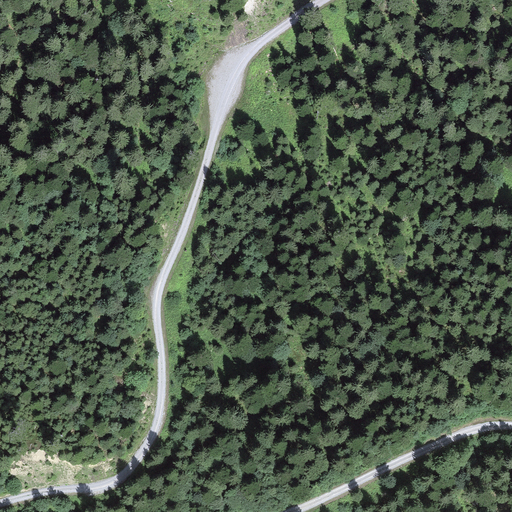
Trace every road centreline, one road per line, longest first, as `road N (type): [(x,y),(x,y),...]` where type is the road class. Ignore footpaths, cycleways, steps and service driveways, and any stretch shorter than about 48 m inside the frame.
road 1 (track): [(0,503),(101,486),(122,476),(147,445),(160,405),(157,295),(236,71),(251,49),(321,0)]
road 2 (track): [(511,425),(447,439),(292,511)]
